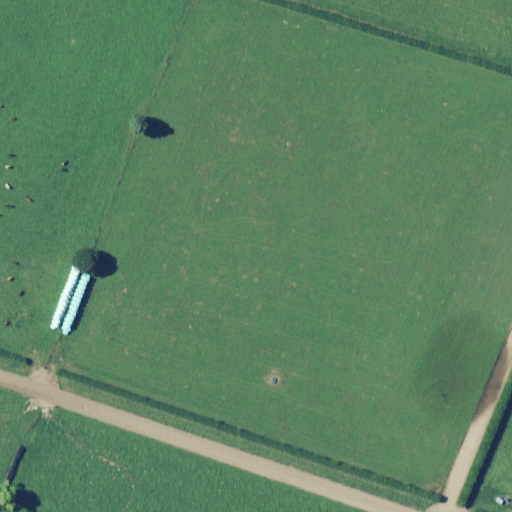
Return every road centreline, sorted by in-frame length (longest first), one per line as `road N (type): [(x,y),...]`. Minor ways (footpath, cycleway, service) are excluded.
road 1 (track): [(0,380),(380,511)]
road 2 (track): [(433,511),(511,326)]
